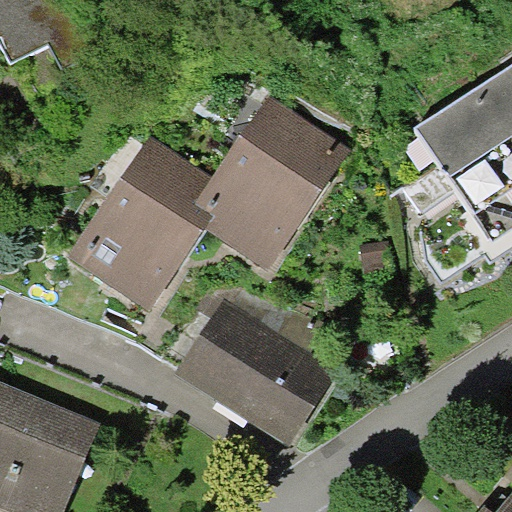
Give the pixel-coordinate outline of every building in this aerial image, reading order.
[(112,50),(83,0),(0,0),(0,201),(66,164),(29,97),(112,50)] [(511,68),(417,131),(441,167),(406,190),(422,214),(424,257),(443,286),(485,257),(492,268),(511,254),(511,68)] [(352,155),(270,101),(214,181),(195,209),(215,223),(208,234),(222,244),(271,278),(352,155)] [(214,181),(150,139),(67,261),(101,284),(151,318),(208,234),(215,223),(195,209),(214,181)] [(343,370),(230,299),(178,381),(291,453),(343,370)] [(68,511),(103,429),(0,383),(0,511),(2,511),(68,511)] [(511,511),(511,494),(497,511),(486,511),(485,511),(483,511),(511,511)]
